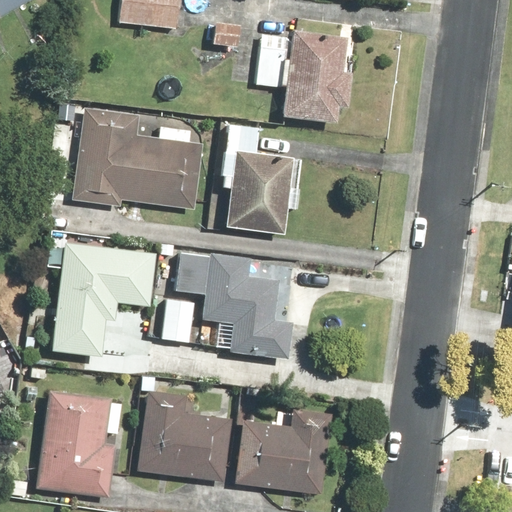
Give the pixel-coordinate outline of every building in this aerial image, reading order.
[(0,0),(0,24),(43,0),(0,0)] [(182,0),(123,0),(121,27),(180,33),(182,0)] [(246,24),(220,22),(218,46),(244,48),(246,24)] [(295,27),(294,39),(261,36),(256,88),(290,91),(287,119),(343,124),(344,108),(354,109),(358,67),(348,66),(351,32),(295,27)] [(141,136),(144,112),(86,105),(75,203),(124,209),(124,200),(200,209),(207,144),(191,142),(193,131),(161,128),(160,138),(141,136)] [(228,125),(223,188),(234,189),(231,230),(289,235),(291,211),(302,212),(304,189),(300,188),(303,160),(260,156),(263,128),(228,125)] [(119,305),(156,310),(163,255),(68,243),(55,353),(107,360),(112,323),(117,323),(119,305)] [(222,324),(219,349),(234,351),(233,355),(292,360),(295,321),(279,320),(282,282),(253,279),(255,259),(183,253),(179,293),(208,296),(205,322),(222,324)] [(194,348),(199,302),(169,298),(163,344),(194,348)] [(188,413),(190,395),(150,390),(140,473),(225,483),(233,418),(188,413)] [(125,400),(52,392),(41,488),(115,496),(125,400)] [(275,427),(250,423),(241,484),(324,497),(336,419),(277,410),(275,427)]
